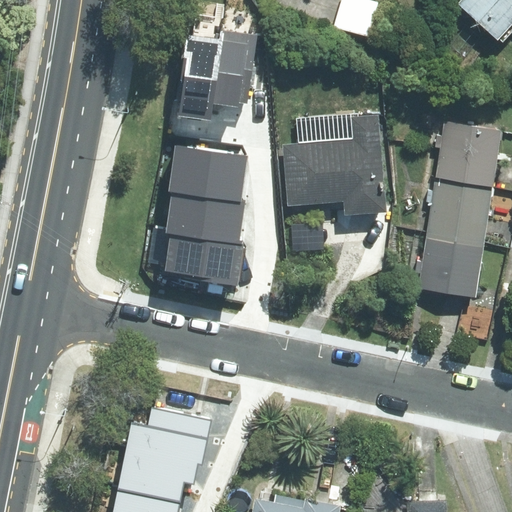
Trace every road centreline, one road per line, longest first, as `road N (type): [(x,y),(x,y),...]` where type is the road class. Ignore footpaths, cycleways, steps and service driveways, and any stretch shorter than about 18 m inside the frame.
road 1 (residential): [(511,410),(24,308)]
road 2 (secondary): [(80,0),(24,308)]
road 3 (secondary): [(24,308),(0,433)]
